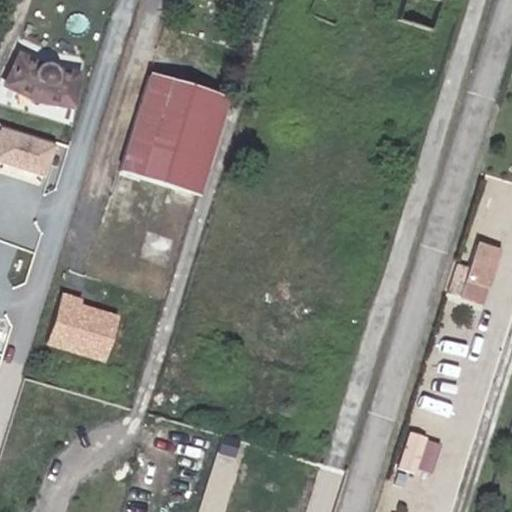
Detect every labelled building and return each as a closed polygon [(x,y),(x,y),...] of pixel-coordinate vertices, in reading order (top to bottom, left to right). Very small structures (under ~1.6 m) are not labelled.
[(46,61),(14,46),(0,76),(0,81),(32,96),(68,103),(74,67),(46,61)] [(117,169),(195,195),(226,97),(148,73),(117,169)] [(0,127),(0,161),(7,163),(13,160),(19,161),(22,168),(43,174),(52,144),(0,127)] [(496,248),(473,241),(465,265),(453,261),(444,290),(470,298),(476,280),(485,283),(496,248)] [(476,280),(470,298),(479,301),(485,283),(476,280)] [(77,297),(59,292),(44,339),(103,357),(116,316),(75,303),(77,297)] [(399,465),(433,472),(439,439),(405,432),(399,465)]
